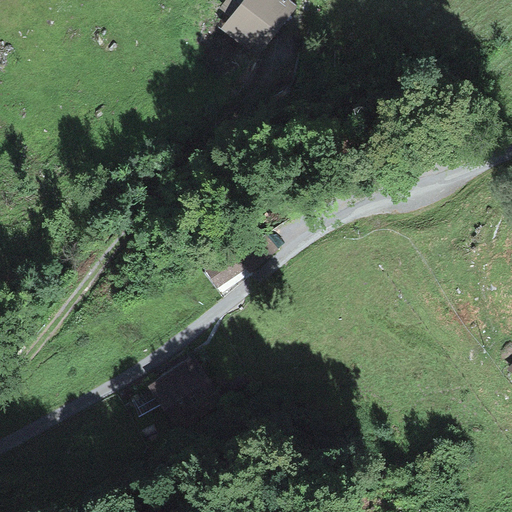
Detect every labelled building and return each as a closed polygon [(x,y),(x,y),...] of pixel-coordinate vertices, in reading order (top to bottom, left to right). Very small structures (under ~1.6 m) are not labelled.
[(262,0),(262,1),(260,0),(250,0),(246,6),(273,27),(289,7),(280,0),(262,0)] [(237,32),(257,48),(273,27),(246,6),(237,17),(244,23),(237,32)] [(265,238),(240,259),(250,270),(275,249),(265,238)] [(230,255),(211,268),(218,280),(238,267),(230,255)] [(157,386),(181,423),(216,399),(192,363),(157,386)]
